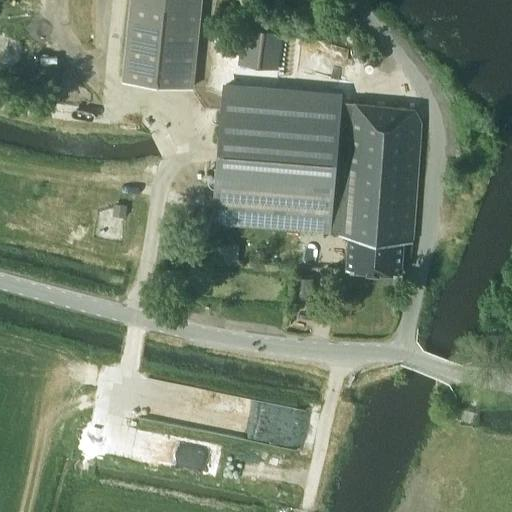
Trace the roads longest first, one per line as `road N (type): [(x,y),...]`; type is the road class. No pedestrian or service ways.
road 1 (tertiary): [(394,352),(359,353),(0,278)]
road 2 (unclassified): [(394,352),(423,255),(438,143),(434,109),(416,74),(353,0)]
road 3 (tertiary): [(511,377),(450,372),(394,352)]
